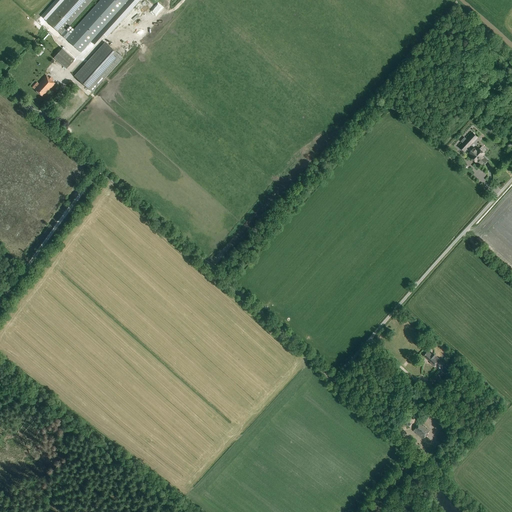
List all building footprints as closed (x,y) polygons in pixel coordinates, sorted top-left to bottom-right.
[(81,52),(128,0),(100,0),(70,34),(65,30),(92,0),(64,0),(46,21),(61,34),(61,35),(66,39),(81,52)] [(92,92),(122,58),(105,43),(74,76),(92,92)] [(66,69),(74,60),(62,49),(54,57),(66,69)] [(51,82),(49,80),(50,79),(46,76),(39,84),(37,82),(32,87),(34,90),(42,97),(47,91),(48,92),(55,84),(52,81),(51,82)] [(477,137),(473,133),(460,147),(464,151),(466,149),(470,152),(470,153),(473,155),(471,157),(476,162),(478,160),(483,165),(487,161),(482,156),(484,154),(479,149),(477,151),(474,149),(472,150),(468,147),(477,137)] [(432,354),(428,351),(423,356),(430,362),(430,363),(434,366),(439,360),(432,354)] [(450,369),(457,362),(452,358),(446,365),(450,369)] [(444,375),(448,371),(444,367),(440,371),(444,375)] [(422,439),(429,431),(420,423),(413,431),(422,439)] [(442,441),(447,435),(441,431),(436,437),(442,441)]
